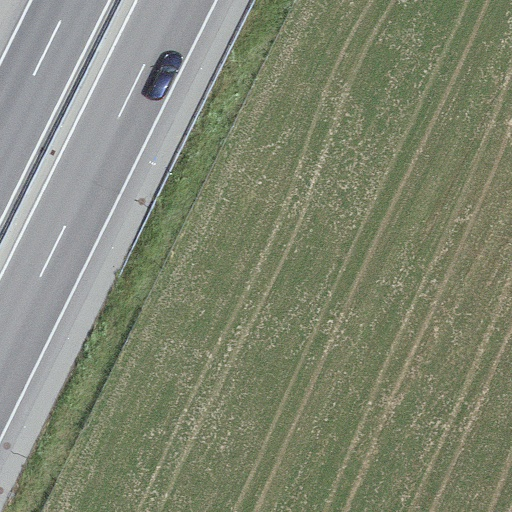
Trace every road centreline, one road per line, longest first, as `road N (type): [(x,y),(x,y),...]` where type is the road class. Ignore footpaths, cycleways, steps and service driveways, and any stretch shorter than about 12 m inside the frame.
road 1 (motorway): [(0,363),(177,0)]
road 2 (motorway): [(69,0),(0,142)]
